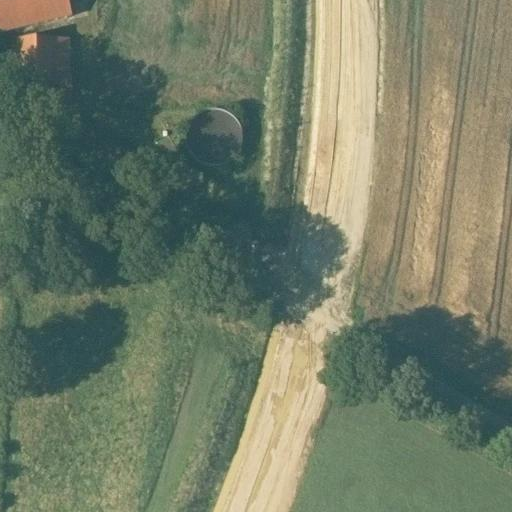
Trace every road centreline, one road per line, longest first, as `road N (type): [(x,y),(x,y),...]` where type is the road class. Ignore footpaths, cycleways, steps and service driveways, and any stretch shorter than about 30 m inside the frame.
road 1 (unclassified): [(0,132),(315,317)]
road 2 (tertiary): [(315,317),(348,135),(353,0)]
road 3 (unclassified): [(315,317),(511,432)]
road 4 (tertiary): [(250,511),(315,317)]
